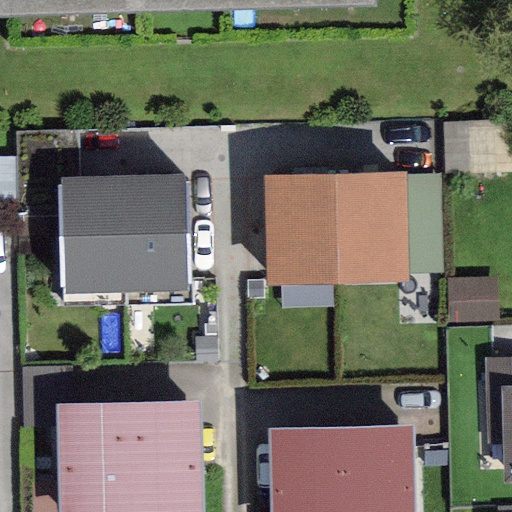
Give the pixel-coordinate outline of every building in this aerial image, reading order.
[(0,0),(0,17),(373,5),(373,0),(0,0)] [(406,171),(337,173),(340,284),(409,282),(406,171)] [(340,284),(337,173),(265,175),(269,285),(340,284)] [(184,174),(121,176),(124,294),(187,292),(184,174)] [(420,269),(445,269),(444,174),(419,174),(420,269)] [(66,295),(124,294),(121,176),(61,178),(66,295)] [(496,277),(448,279),(449,324),(498,322),(496,277)] [(501,388),(511,387),(511,356),(482,357),(485,446),(503,446),(501,388)] [(511,387),(501,388),(503,446),(503,484),(511,483),(511,387)] [(201,511),(199,401),(127,403),(130,511),(201,511)] [(130,511),(127,403),(55,405),(59,511),(130,511)] [(413,511),(411,426),(340,428),(341,511),(413,511)] [(341,511),(340,428),(268,430),(270,511),(341,511)]
